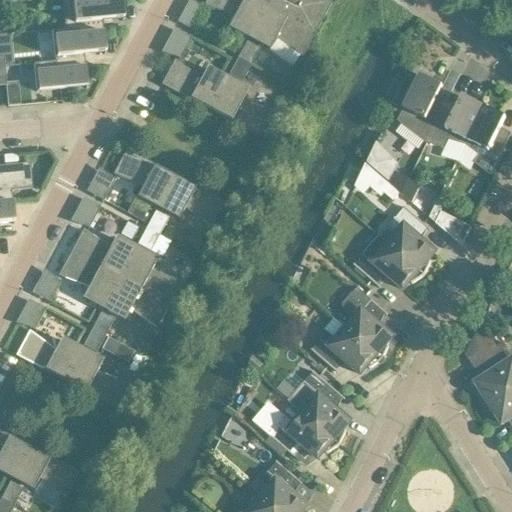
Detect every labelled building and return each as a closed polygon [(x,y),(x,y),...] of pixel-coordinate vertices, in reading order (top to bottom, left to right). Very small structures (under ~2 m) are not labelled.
[(123,21),(121,1),(94,3),(93,0),(62,0),(65,29),(52,31),(75,29),(76,37),(103,34),(102,22),(122,20),(122,22),(123,21)] [(265,9),(248,0),(209,0),(206,7),(233,17),(228,27),(249,38),(265,9)] [(248,0),(265,9),(269,0),(248,0)] [(269,0),(265,9),(312,34),(329,2),(323,0),(269,0)] [(312,34),(265,9),(249,38),(270,49),(275,40),(299,57),(312,34)] [(52,31),(55,62),(55,63),(57,63),(58,71),(85,68),(84,56),(104,54),(104,55),(105,55),(103,34),(76,37),(75,29),(52,31)] [(242,51),(255,58),(259,50),(247,43),(248,42),(247,42),(242,51)] [(255,58),(242,51),(237,59),(250,66),(255,58)] [(250,66),(237,59),(233,67),(246,74),(250,66)] [(55,62),(34,64),(34,65),(36,92),(60,90),(85,88),(86,89),(87,89),(85,68),(58,71),(57,63),(55,63),(55,62)] [(176,62),(164,86),(210,111),(226,81),(205,70),(200,79),(176,62)] [(246,74),(233,67),(228,77),(229,77),(230,76),(241,83),(246,74)] [(397,122),(427,144),(447,103),(437,98),(440,92),(443,87),(420,76),(420,77),(397,122)] [(247,92),(226,81),(210,111),(257,136),(257,135),(270,112),(242,102),(247,92)] [(457,108),(447,103),(427,144),(445,150),(449,141),(465,146),(484,109),(484,108),(463,97),(460,102),(457,108)] [(474,164),(490,176),(492,174),(511,135),(500,130),(503,124),(506,119),(484,108),(484,109),(465,146),(478,156),(474,164)] [(137,196),(158,208),(174,178),(128,153),(115,177),(116,177),(142,187),(137,196)] [(16,155),(3,156),(4,166),(17,165),(16,155)] [(0,204),(12,204),(11,191),(31,189),(31,191),(32,191),(30,164),(17,165),(4,166),(0,166),(0,204)] [(400,194),(401,196),(408,181),(393,172),(386,182),(390,186),(400,194)] [(221,203),(174,178),(158,208),(179,219),(184,209),(208,227),(221,203)] [(420,188),(408,181),(401,196),(412,205),(420,188)] [(390,186),(384,194),(393,203),(400,194),(390,186)] [(74,220),(91,229),(102,207),(85,198),(74,220)] [(136,200),(128,215),(142,222),(149,207),(136,200)] [(14,225),(12,204),(0,204),(0,224),(13,223),(13,225),(14,225)] [(397,234),(388,245),(425,276),(431,263),(429,261),(435,253),(416,237),(424,227),(429,231),(430,230),(425,226),(404,208),(388,227),(397,234)] [(151,221),(163,227),(168,219),(156,213),(157,212),(156,211),(151,221)] [(462,247),(472,228),(441,213),(435,224),(462,247)] [(163,227),(151,221),(146,229),(159,236),(163,227)] [(159,236),(146,229),(142,237),(155,244),(159,236)] [(85,231),(73,255),(120,280),(135,250),(114,239),(109,249),(85,231)] [(155,244),(142,237),(137,246),(138,247),(138,246),(150,252),(155,244)] [(370,248),(354,267),(374,284),(380,289),(380,288),(379,286),(376,284),(384,274),(389,279),(403,291),(410,283),(412,285),(425,276),(388,245),(379,237),(370,248)] [(163,240),(156,254),(166,259),(173,245),(163,240)] [(156,262),(135,250),(120,280),(166,305),(179,282),(151,271),(156,262)] [(120,280),(73,255),(60,278),(88,288),(83,298),(104,309),(120,280)] [(511,277),(506,275),(501,284),(511,289),(511,287),(511,277)] [(166,305),(120,280),(104,309),(125,320),(130,311),(154,328),(166,305)] [(357,289),(343,305),(343,310),(354,320),(346,330),(382,361),(389,348),(386,346),(393,338),(379,326),(373,321),(382,312),(385,314),(387,316),(388,315),(365,296),(357,289)] [(490,309),(483,325),(488,332),(500,324),(490,309)] [(96,322),(109,329),(113,321),(102,314),(102,313),(101,313),(96,322)] [(327,333),(311,351),(311,352),(337,374),(338,373),(336,371),(333,368),(341,359),(347,363),(361,375),(368,367),(370,370),(382,361),(346,330),(333,319),(324,330),(327,333)] [(109,329),(96,322),(92,330),(105,337),(109,329)] [(489,404),(511,389),(511,358),(502,343),(497,346),(482,323),(465,357),(466,357),(468,352),(485,379),(477,384),(477,383),(476,383),(489,404)] [(105,337),(92,330),(87,338),(100,345),(105,337)] [(31,333),(18,357),(65,382),(81,352),(60,341),(55,350),(31,333)] [(100,345),(87,338),(82,348),(83,348),(84,347),(96,354),(100,345)] [(108,339),(102,350),(112,356),(118,344),(108,339)] [(102,363),(81,352),(65,382),(111,406),(112,407),(112,406),(124,383),(97,373),(102,363)] [(304,356),(298,364),(304,369),(310,369),(314,364),(304,356)] [(303,415),(340,446),(346,433),(346,432),(343,431),(350,423),(331,406),(339,396),(344,401),(345,400),(313,372),(288,402),(303,415)] [(511,389),(489,404),(503,426),(504,425),(503,424),(511,419),(511,420),(511,389)] [(285,417),(271,433),(269,436),(287,452),(295,458),(295,457),(290,453),(299,443),(318,460),(325,452),(327,455),(340,446),(303,415),(294,425),(285,417)] [(0,471),(13,478),(29,449),(0,432),(0,471)] [(74,473),(29,449),(13,478),(34,490),(39,480),(63,497),(75,475),(76,474),(74,473)] [(270,489),(261,499),(275,511),(303,511),(308,508),(288,491),(297,481),(302,486),(303,485),(278,463),(277,462),(261,481),(270,489)] [(10,482),(5,491),(18,498),(23,490),(11,484),(12,483),(10,482)] [(5,491),(1,500),(14,506),(18,498),(5,491)] [(275,511),(261,499),(251,510),(242,502),(233,511),(275,511)] [(1,500),(0,501),(0,509),(4,511),(10,511),(14,506),(1,500)]
